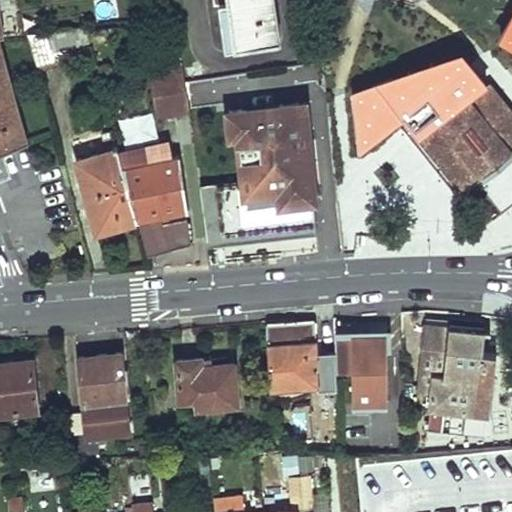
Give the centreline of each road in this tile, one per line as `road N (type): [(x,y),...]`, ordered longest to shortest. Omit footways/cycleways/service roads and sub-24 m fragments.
road 1 (secondary): [(0,305),(385,274),(511,274)]
road 2 (residential): [(511,491),(371,505),(372,511)]
